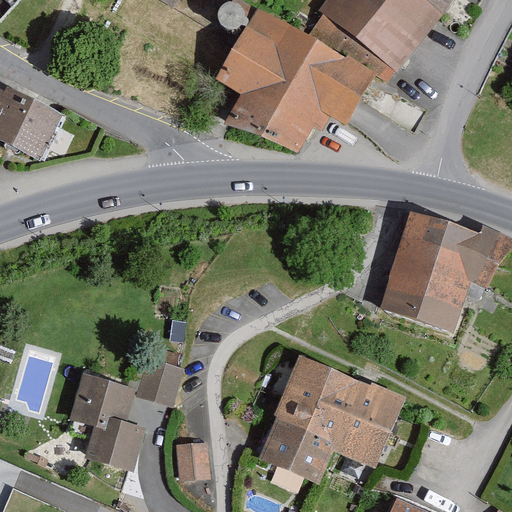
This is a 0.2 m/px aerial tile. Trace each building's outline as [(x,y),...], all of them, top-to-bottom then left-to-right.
[(445,0),(325,0),(322,4),(396,62),(445,0)] [(322,133),(332,117),(345,124),(354,110),(375,73),(258,10),(215,79),(241,94),(224,125),(298,152),(314,128),(322,133)] [(62,115),(7,86),(0,98),(0,138),(39,159),(62,115)] [(382,309),(453,334),(471,283),(488,290),(511,249),(511,243),(485,229),(482,236),(411,215),(382,309)] [(405,400),(300,357),(258,460),(320,485),(334,451),(377,469),(405,400)] [(173,407),(183,371),(147,361),(138,398),(173,407)] [(137,390),(84,376),(72,421),(98,428),(89,462),(134,474),(146,429),(128,424),(137,390)] [(180,483),(211,480),(208,444),(177,447),(180,483)] [(391,511),(423,511),(396,501),(391,511)]
